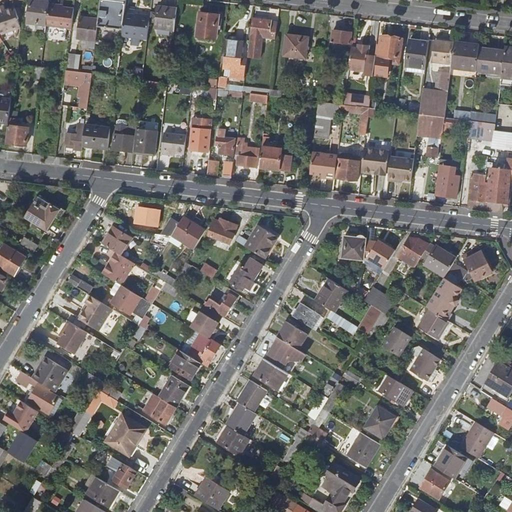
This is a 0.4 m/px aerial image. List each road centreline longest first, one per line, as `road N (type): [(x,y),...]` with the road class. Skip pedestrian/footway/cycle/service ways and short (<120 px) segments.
road 1 (residential): [(139,511),(326,204)]
road 2 (residential): [(376,511),(511,293)]
road 3 (residential): [(111,178),(326,204)]
road 4 (residential): [(0,360),(111,178)]
road 5 (residential): [(309,0),(511,25)]
road 6 (residential): [(326,204),(511,229)]
